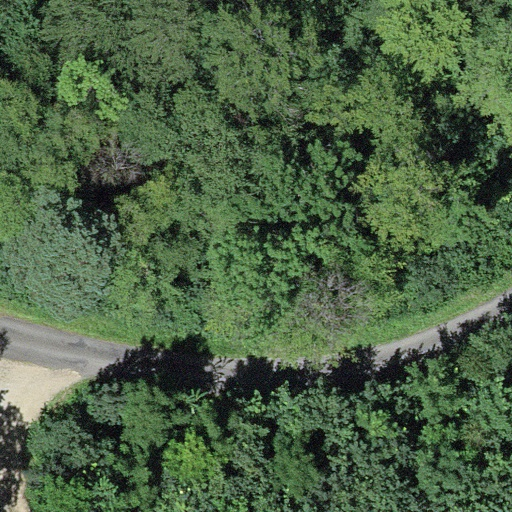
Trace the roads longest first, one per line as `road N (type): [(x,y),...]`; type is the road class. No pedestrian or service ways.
road 1 (track): [(511,313),(340,374),(269,379),(173,374),(0,339)]
road 2 (track): [(13,511),(3,432),(14,342)]
